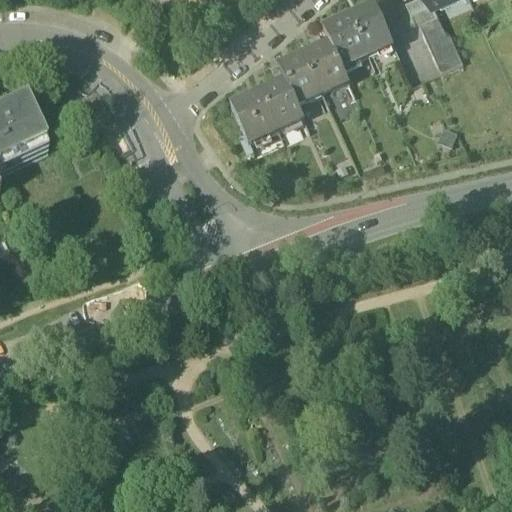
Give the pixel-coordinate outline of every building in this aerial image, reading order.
[(407,3),(412,14),(434,4),(431,0),(411,0),(406,2),(407,3)] [(412,14),(417,25),(438,15),(434,4),(412,14)] [(376,13),(350,24),(368,64),(394,53),(378,16),(376,13)] [(417,25),(421,36),(443,26),(438,15),(417,25)] [(343,76),(368,64),(350,24),(325,35),(331,50),(343,76)] [(421,36),(426,47),(448,37),(443,26),(421,36)] [(426,47),(431,58),(453,48),(448,37),(426,47)] [(458,59),(453,48),(431,58),(436,69),(458,59)] [(349,90),(343,76),(331,50),(306,62),(322,97),(330,93),(332,98),(349,90)] [(458,59),(436,69),(441,80),(463,70),(458,59)] [(324,102),(322,97),(306,62),(280,73),(287,87),(296,108),(304,105),(306,109),(324,102)] [(298,113),(296,108),(287,87),(261,99),(279,139),(305,127),(298,113)] [(322,97),(324,102),(332,98),(330,93),(322,97)] [(249,152),(279,139),(261,99),(231,112),(249,152)] [(296,108),(298,113),(306,109),(304,105),(296,108)] [(0,122),(0,175),(46,155),(25,111),(0,122)] [(458,139),(444,134),(438,150),(452,155),(458,139)]
